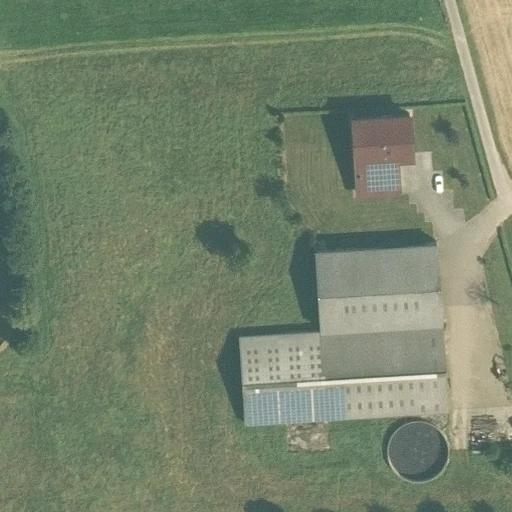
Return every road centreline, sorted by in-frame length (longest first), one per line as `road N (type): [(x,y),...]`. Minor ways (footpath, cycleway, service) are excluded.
road 1 (track): [(0,135),(35,511)]
road 2 (track): [(511,205),(452,0)]
